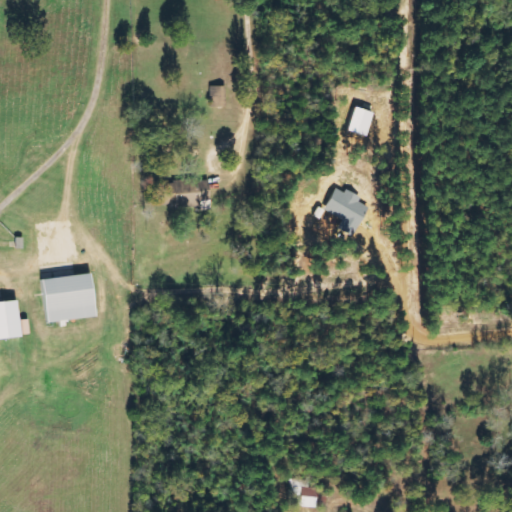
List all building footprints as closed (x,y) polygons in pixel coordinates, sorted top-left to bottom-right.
[(210,86),(209,106),(224,107),(225,87),(210,86)] [(372,113),(354,107),(345,130),(364,137),(372,113)] [(207,179),(157,184),(159,210),(209,205),(207,179)] [(366,207),(358,203),(360,199),(334,186),(322,211),(341,220),(336,231),(352,238),(366,207)] [(40,279),(44,322),(93,318),(89,275),(40,279)] [(0,339),(19,337),(15,300),(0,301),(0,339)] [(292,479),(291,506),(323,507),(324,489),(309,488),(309,480),(292,479)]
